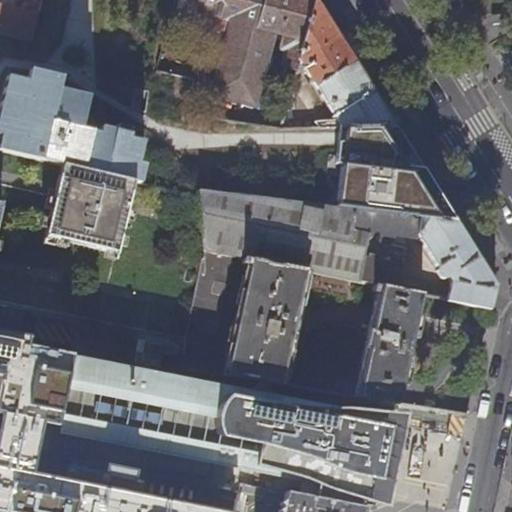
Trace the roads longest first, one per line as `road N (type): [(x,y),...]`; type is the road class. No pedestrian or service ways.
road 1 (secondary): [(387,0),(508,193)]
road 2 (residential): [(479,511),(511,358)]
